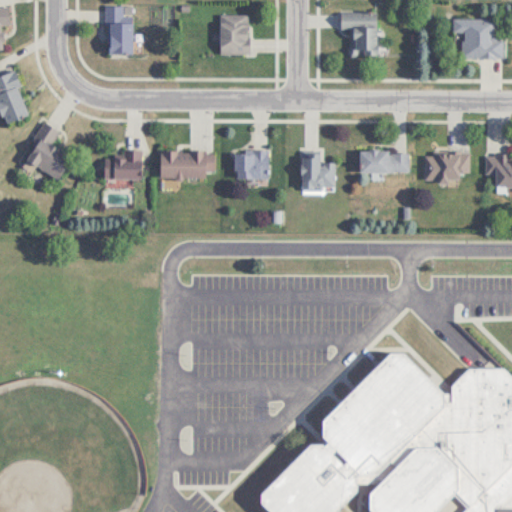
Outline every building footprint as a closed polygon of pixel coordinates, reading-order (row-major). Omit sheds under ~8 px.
[(0,49),(4,49),(2,25),(10,24),(8,6),(0,7),(0,49)] [(106,55),(132,55),(132,6),(106,6),(106,55)] [(377,9),(341,9),(341,29),(350,29),(350,54),(377,54),(377,9)] [(249,53),(249,14),(219,14),(219,53),(249,53)] [(504,57),(504,39),(496,38),(496,18),(454,17),(454,32),(463,32),(463,57),(504,57)] [(0,113),(3,124),(29,116),(14,71),(0,75),(0,113)] [(59,130),(44,123),(25,162),(59,178),(71,154),(52,144),(59,130)] [(104,178),(142,178),(142,149),(121,149),(121,157),(104,157),(104,178)] [(205,178),(205,172),(214,172),(214,151),(159,151),(159,178),(205,178)] [(269,178),(269,151),(234,151),(234,178),(269,178)] [(409,151),(359,151),(359,172),(409,172),(409,151)] [(470,151),(425,151),(425,181),(460,181),(460,173),(470,173),(470,151)] [(320,162),(320,152),(301,152),(301,189),(334,189),(335,162),(320,162)] [(511,186),(511,155),(485,156),(485,174),(496,174),(496,187),(511,186)] [(259,501),(270,511),(333,511),(356,488),(355,478),(359,472),(375,471),(387,461),(393,467),(367,492),(367,509),(370,511),(434,511),(455,492),(468,506),(462,511),(511,511),(511,376),(502,366),(468,367),(451,384),(451,391),(442,391),(401,351),(389,350),(321,418),(320,434),(326,440),(322,444),(309,443),(259,492),(259,501)]
